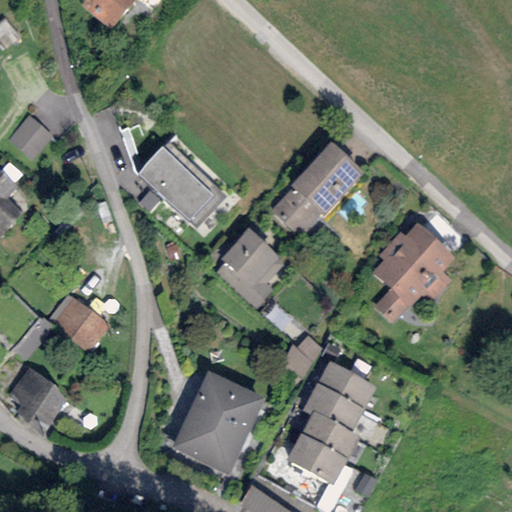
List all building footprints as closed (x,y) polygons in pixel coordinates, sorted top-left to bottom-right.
[(136,0),(83,0),(78,6),(109,32),(136,0)] [(52,137),(26,117),(7,141),(33,161),(52,137)] [(365,172),(332,141),(289,187),(291,190),(272,211),(299,236),(321,214),(323,216),(365,172)] [(213,201),(162,153),(140,177),(191,224),(213,201)] [(24,193),(0,173),(0,248),(23,221),(9,210),(24,193)] [(454,259),(417,224),(404,237),(400,233),(378,256),(383,261),(371,274),(387,290),(370,307),(392,328),(421,299),(428,306),(452,282),(442,271),(454,259)] [(247,231),(220,260),(225,264),(216,273),(256,310),(274,291),(267,284),(284,265),(247,231)] [(111,330),(73,300),(50,329),(88,359),(111,330)] [(375,390),(329,364),(315,388),(361,415),(375,390)] [(264,399),(208,371),(170,449),(228,476),(264,399)] [(68,404),(30,374),(7,403),(45,433),(68,404)] [(361,415),(315,388),(301,411),(310,416),(311,415),(348,437),(361,415)] [(348,437),(311,415),(310,416),(297,439),(343,465),(357,442),(348,437)] [(343,465),(297,439),(283,463),(323,486),(329,489),(342,467),(343,465)] [(311,506),(257,475),(249,489),(284,511),(325,511),(350,471),(342,467),(329,489),(323,486),(311,506)] [(372,480),(360,473),(351,489),(363,496),(372,480)] [(283,511),(249,489),(235,509),(239,511),(283,511)]
